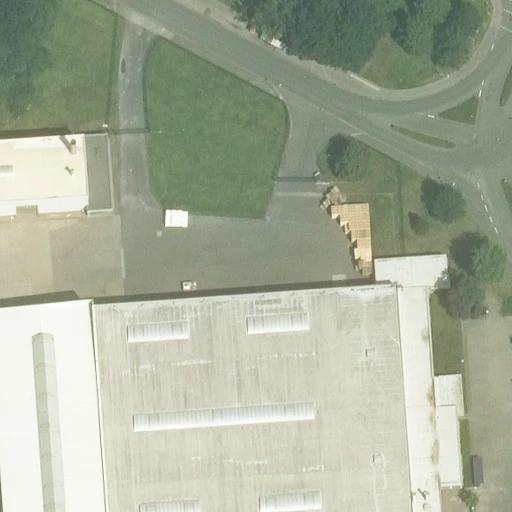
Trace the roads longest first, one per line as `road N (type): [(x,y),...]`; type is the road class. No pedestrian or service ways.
road 1 (residential): [(127,0),(344,109)]
road 2 (residential): [(344,109),(431,159),(486,170)]
road 3 (unclassified): [(503,50),(476,83),(407,122)]
